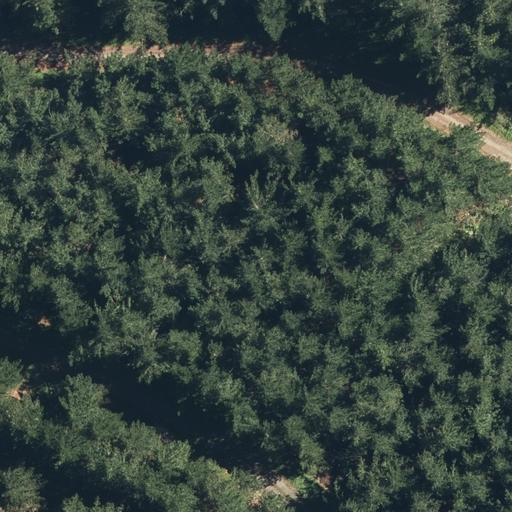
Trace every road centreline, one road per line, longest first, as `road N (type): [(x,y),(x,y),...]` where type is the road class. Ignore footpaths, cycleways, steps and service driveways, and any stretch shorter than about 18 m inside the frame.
road 1 (track): [(511,159),(378,89),(289,62),(69,60),(0,50)]
road 2 (track): [(0,328),(148,399),(243,462),(296,511)]
